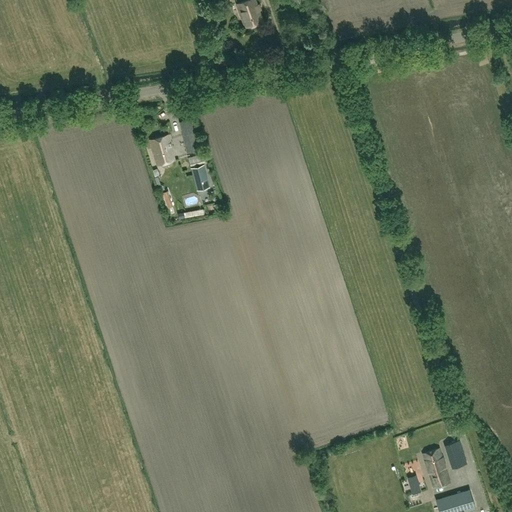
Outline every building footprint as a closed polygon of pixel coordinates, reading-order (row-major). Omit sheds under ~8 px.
[(245,0),(237,3),(244,27),(262,21),(255,0),(245,0)] [(195,133),(182,136),(187,153),(199,150),(195,133)] [(150,140),(157,166),(175,161),(168,136),(150,140)] [(205,165),(191,168),(197,191),(211,188),(205,165)] [(456,425),(450,426),(452,435),(458,434),(456,425)] [(408,436),(399,439),(403,450),(412,447),(408,436)] [(467,463),(459,440),(444,445),(451,468),(467,463)] [(439,449),(423,454),(433,489),(449,484),(439,449)] [(418,483),(409,486),(411,494),(421,491),(418,483)] [(470,489),(436,500),(440,511),(460,511),(475,507),(477,506),(472,490),(470,491),(470,489)]
